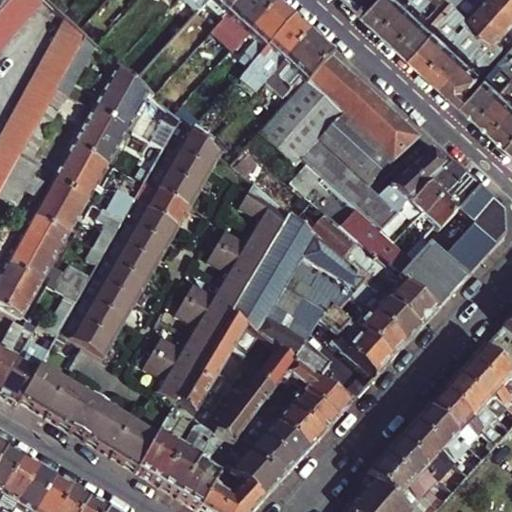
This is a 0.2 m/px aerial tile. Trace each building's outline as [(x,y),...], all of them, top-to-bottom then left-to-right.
[(0,0),(0,12),(6,5),(10,0),(0,0)] [(10,0),(6,5),(25,23),(33,13),(18,0),(10,0)] [(39,0),(18,0),(33,13),(43,3),(39,0)] [(209,2),(210,0),(179,0),(197,15),(200,11),(209,2)] [(243,0),(210,0),(209,2),(226,18),(243,0)] [(233,49),(245,36),(274,5),(268,0),(243,0),(226,18),(230,22),(221,30),(228,37),(224,40),(233,49)] [(381,24),(402,0),(373,0),(365,9),(381,24)] [(402,0),(381,24),(397,38),(422,10),(430,0),(414,0),(413,2),(410,0),(402,0)] [(413,52),(457,2),(455,0),(442,0),(429,16),(422,10),(397,38),(413,52)] [(430,0),(422,10),(429,16),(442,0),(430,0)] [(458,0),(457,2),(466,10),(468,12),(478,0),(458,0)] [(483,26),(488,30),(492,34),(498,39),(510,26),(482,0),(478,0),(468,12),(473,16),(480,23),(483,26)] [(511,23),(511,2),(509,0),(482,0),(510,26),(511,23)] [(466,10),(457,2),(413,52),(428,66),(453,39),(446,32),(466,10)] [(6,5),(0,12),(0,17),(17,33),(25,23),(6,5)] [(245,36),(263,53),(292,22),(274,5),(245,36)] [(453,39),(428,66),(443,80),(468,52),(461,46),(480,23),(473,16),(453,39)] [(0,17),(0,35),(8,42),(17,33),(0,17)] [(76,33),(63,21),(55,36),(79,49),(84,40),(76,33)] [(292,22),(263,53),(255,61),(273,77),(309,38),(292,22)] [(477,42),(484,34),(480,30),(483,26),(480,23),(461,46),(468,52),(477,42)] [(488,30),(483,26),(480,30),(484,34),(488,30)] [(79,49),(55,36),(49,48),(72,61),(79,49)] [(245,36),(233,49),(251,65),(255,61),(263,53),(245,36)] [(309,38),(273,77),(289,92),(299,81),(305,85),(331,57),(309,38)] [(72,61),(70,66),(80,71),(93,48),(84,40),(79,49),(72,61)] [(477,42),(468,52),(443,80),(461,97),(464,99),(475,88),(472,85),(470,83),(494,57),(477,42)] [(511,47),(499,61),(511,72),(511,47)] [(72,61),(49,48),(42,59),(66,72),(70,66),(72,61)] [(305,85),(256,137),(293,169),(299,162),(341,117),(393,164),(419,139),(405,126),(331,57),(305,85)] [(42,59),(36,71),(60,84),(64,76),(66,72),(42,59)] [(464,99),(479,113),(511,77),(511,72),(499,61),(475,88),(464,99)] [(131,81),(116,68),(93,112),(109,121),(131,81)] [(30,82),(54,95),(56,92),(60,84),(36,71),(30,82)] [(289,92),(273,77),(270,80),(267,84),(263,87),(269,92),(272,89),(283,98),(289,92)] [(511,77),(479,113),(494,127),(511,107),(511,77)] [(147,96),(131,81),(109,121),(127,131),(147,96)] [(30,82),(24,94),(47,106),(54,95),(30,82)] [(56,92),(54,95),(47,106),(57,112),(66,97),(56,92)] [(24,94),(17,105),(41,118),(47,106),(24,94)] [(11,117),(35,129),(36,126),(41,118),(17,105),(11,117)] [(46,132),(57,112),(47,106),(41,118),(36,126),(46,132)] [(509,140),(511,137),(511,107),(494,127),(509,140)] [(90,155),(109,121),(93,112),(74,146),(90,155)] [(177,122),(166,113),(149,143),(161,150),(163,147),(174,127),(177,122)] [(11,117),(5,128),(28,141),(35,129),(11,117)] [(304,167),(316,177),(338,198),(348,207),(367,189),(393,164),(341,117),(299,162),(304,167)] [(127,131),(109,121),(90,155),(108,166),(127,131)] [(169,150),(209,174),(218,159),(177,122),(174,127),(184,136),(183,139),(177,135),(169,150)] [(27,167),(46,132),(36,126),(35,129),(28,141),(22,153),(17,162),(27,167)] [(5,128),(0,136),(0,140),(22,153),(28,141),(5,128)] [(0,140),(0,155),(16,164),(17,162),(22,153),(0,140)] [(149,143),(129,177),(142,184),(152,166),(161,150),(149,143)] [(71,192),(90,155),(74,146),(54,183),(71,192)] [(199,193),(209,174),(169,150),(158,169),(199,193)] [(409,208),(449,166),(432,150),(381,201),(396,216),(406,205),(409,208)] [(0,169),(9,175),(16,164),(0,155),(0,169)] [(89,201),(108,166),(90,155),(71,192),(89,201)] [(0,191),(0,199),(15,208),(24,192),(38,199),(46,186),(32,178),(35,172),(27,167),(17,162),(16,164),(9,175),(3,187),(0,191)] [(407,213),(415,220),(419,216),(423,219),(462,178),(449,166),(409,208),(406,205),(396,216),(386,227),(390,230),(407,213)] [(304,167),(287,186),(299,197),(316,177),(304,167)] [(0,184),(3,187),(9,175),(0,169),(0,184)] [(155,189),(153,192),(188,212),(199,193),(158,169),(149,184),(155,189)] [(413,232),(422,240),(433,228),(437,232),(456,213),(477,191),(462,178),(423,219),(419,216),(415,220),(400,237),(405,241),(413,232)] [(51,228),(71,192),(54,183),(34,219),(51,228)] [(141,185),(138,192),(142,195),(146,188),(141,185)] [(260,220),(252,234),(270,245),(286,219),(253,190),(242,209),(260,220)] [(477,191),(456,213),(473,228),(443,261),(465,281),(504,239),(501,214),(477,191)] [(69,238),(89,201),(71,192),(51,228),(69,238)] [(122,218),(130,204),(133,200),(119,192),(109,210),(122,218)] [(188,212),(153,192),(142,211),(177,231),(188,212)] [(81,226),(101,238),(107,227),(100,223),(106,211),(94,204),(81,226)] [(130,204),(122,218),(122,220),(120,222),(126,226),(137,208),(130,204)] [(351,209),(334,228),(344,237),(380,269),(412,297),(433,316),(465,281),(443,261),(428,247),(412,264),(351,209)] [(120,222),(122,220),(106,211),(100,223),(107,227),(101,238),(94,251),(101,256),(109,241),(120,222)] [(177,231),(142,211),(132,229),(166,249),(177,231)] [(373,283),(366,290),(416,334),(433,316),(412,297),(380,269),(344,237),(334,228),(322,217),(305,236),(337,264),(343,256),(373,283)] [(24,275),(51,228),(34,219),(9,266),(24,275)] [(254,272),(238,299),(227,318),(243,331),(255,340),(262,345),(274,354),(291,367),(347,409),(359,396),(327,371),(300,346),(318,325),(334,339),(329,344),(372,383),(389,364),(349,328),(339,320),(330,311),(343,296),(356,281),(337,264),(305,236),(286,219),(270,245),(254,272)] [(109,241),(116,245),(126,226),(120,222),(109,241)] [(43,285),(69,238),(51,228),(24,275),(43,285)] [(132,229),(121,248),(155,268),(166,249),(132,229)] [(217,250),(254,272),(270,245),(252,234),(245,246),(226,235),(217,250)] [(98,260),(105,264),(116,245),(109,241),(101,256),(98,260)] [(121,248),(110,267),(145,287),(155,268),(121,248)] [(227,275),(220,288),(238,299),(254,272),(217,250),(209,264),(227,275)] [(343,256),(337,264),(356,281),(366,290),(373,283),(343,256)] [(98,260),(93,269),(100,273),(105,264),(98,260)] [(24,275),(9,266),(0,281),(0,308),(5,311),(24,275)] [(67,267),(54,291),(65,297),(74,302),(77,298),(88,278),(67,267)] [(145,287),(110,267),(99,285),(134,305),(145,287)] [(23,321),(43,285),(24,275),(5,311),(15,316),(23,321)] [(77,298),(83,302),(94,282),(88,278),(77,298)] [(416,334),(366,290),(356,281),(343,296),(352,305),(363,314),(402,349),(416,334)] [(134,305),(99,285),(88,305),(123,325),(134,305)] [(185,305),(221,327),(227,318),(238,299),(220,288),(212,301),(194,290),(185,305)] [(330,311),(339,320),(352,305),(343,296),(330,311)] [(36,328),(49,335),(53,338),(54,336),(55,337),(57,333),(62,324),(74,302),(65,297),(48,326),(40,321),(36,328)] [(123,325),(88,305),(77,323),(112,343),(123,325)] [(194,331),(188,342),(206,353),(210,346),(221,327),(185,305),(176,320),(194,331)] [(402,349),(363,314),(349,328),(389,364),(402,349)] [(511,317),(501,330),(511,339),(511,340),(511,317)] [(221,327),(210,346),(226,359),(233,348),(243,331),(227,318),(221,327)] [(112,343),(77,323),(66,343),(101,363),(112,343)] [(10,324),(0,342),(0,388),(21,351),(7,343),(16,327),(10,324)] [(62,324),(57,333),(62,335),(67,326),(62,324)] [(245,357),(255,340),(243,331),(233,348),(245,357)] [(163,343),(154,358),(190,379),(192,375),(206,353),(188,342),(181,353),(163,343)] [(274,354),(262,345),(250,361),(262,370),(274,354)] [(206,353),(192,375),(209,388),(226,359),(210,346),(206,353)] [(21,351),(0,388),(0,398),(15,406),(18,401),(37,367),(40,361),(21,351)] [(511,381),(480,353),(466,368),(508,405),(511,409),(511,381)] [(274,354),(262,370),(254,381),(271,393),(279,383),(291,367),(274,354)] [(174,406),(175,405),(190,379),(154,358),(145,372),(163,383),(156,395),(174,406)] [(37,367),(18,401),(39,413),(49,397),(59,380),(37,367)] [(342,415),(347,409),(291,367),(279,383),(284,387),(289,381),(303,392),(298,398),(318,413),(327,403),(342,415)] [(508,405),(466,368),(452,382),(494,420),(508,405)] [(192,418),(209,388),(192,375),(190,379),(175,405),(188,414),(192,418)] [(79,392),(59,380),(49,397),(39,413),(65,429),(79,403),(75,400),(79,392)] [(234,406),(251,418),(254,415),(267,399),(271,393),(254,381),(234,406)] [(438,398),(481,436),(490,444),(495,448),(499,443),(494,439),(497,436),(487,428),(494,420),(452,382),(438,398)] [(285,412),(320,439),(342,415),(327,403),(318,413),(298,398),(284,387),(279,383),(271,393),(267,399),(271,403),(276,396),(290,407),(285,412)] [(100,450),(119,417),(79,392),(75,400),(79,403),(65,429),(100,450)] [(472,446),(481,436),(438,398),(425,413),(467,451),(481,463),(486,458),(472,446)] [(306,454),(320,439),(285,412),(271,403),(267,399),(254,415),(260,419),(265,414),(276,422),(271,428),(306,454)] [(174,406),(157,435),(175,447),(189,422),(185,419),(188,414),(175,405),(174,406)] [(234,406),(212,435),(229,447),(242,430),(251,418),(234,406)] [(452,467),(467,451),(425,413),(410,429),(452,467)] [(263,437),(258,442),(292,468),(306,454),(271,428),(260,419),(254,415),(251,418),(242,430),(246,434),(251,428),(263,437)] [(100,450),(135,471),(155,438),(119,417),(100,450)] [(186,454),(180,450),(179,452),(158,487),(176,498),(208,443),(197,437),(202,429),(199,427),(192,430),(190,433),(196,436),(186,454)] [(208,443),(212,435),(202,429),(197,437),(208,443)] [(410,429),(395,446),(437,484),(452,467),(410,429)] [(499,443),(508,433),(503,429),(497,436),(494,439),(499,443)] [(242,430),(229,447),(278,484),(292,468),(258,442),(246,434),(242,430)] [(196,436),(190,433),(180,450),(186,454),(196,436)] [(155,438),(135,471),(135,472),(156,485),(158,487),(179,452),(180,450),(177,448),(175,447),(157,435),(155,438)] [(176,498),(197,511),(218,476),(207,470),(219,449),(225,454),(229,447),(212,435),(208,443),(176,498)] [(495,448),(490,444),(486,448),(491,452),(495,448)] [(395,446),(379,462),(422,501),(437,484),(395,446)] [(278,484),(229,447),(225,454),(223,457),(235,466),(226,477),(235,483),(241,487),(261,502),(278,484)] [(0,499),(22,462),(5,452),(0,460),(0,499)] [(22,462),(0,499),(0,504),(6,509),(2,511),(14,511),(38,472),(22,462)] [(363,480),(369,484),(401,511),(412,511),(422,501),(379,462),(363,480)] [(36,511),(54,482),(38,472),(14,511),(36,511)] [(252,511),(261,502),(241,487),(232,499),(221,492),(225,487),(227,489),(233,486),(235,483),(226,477),(220,472),(218,476),(197,511),(199,511),(252,511)] [(461,485),(466,479),(461,475),(456,480),(461,485)] [(58,511),(71,492),(54,482),(36,511),(58,511)] [(401,511),(369,484),(345,511),(401,511)] [(71,492),(58,511),(81,511),(87,502),(71,492)] [(446,501),(450,497),(446,492),(442,497),(446,501)] [(104,511),(87,502),(81,511),(104,511)]
